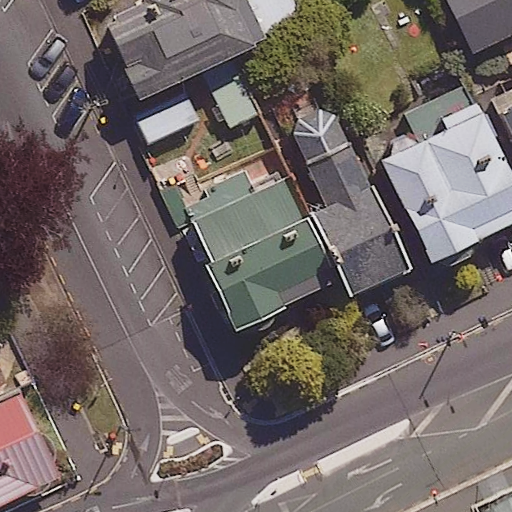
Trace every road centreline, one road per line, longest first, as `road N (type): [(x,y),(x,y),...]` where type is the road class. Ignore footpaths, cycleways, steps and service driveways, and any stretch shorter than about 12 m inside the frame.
road 1 (residential): [(0,64),(135,343)]
road 2 (tertiary): [(286,456),(394,406),(511,378)]
road 3 (tertiary): [(511,381),(423,452),(312,511)]
road 4 (residential): [(135,343),(195,407),(286,456)]
road 5 (residential): [(135,511),(147,440),(135,343)]
